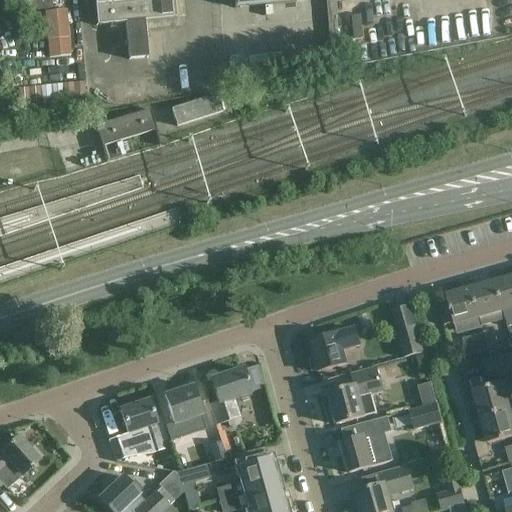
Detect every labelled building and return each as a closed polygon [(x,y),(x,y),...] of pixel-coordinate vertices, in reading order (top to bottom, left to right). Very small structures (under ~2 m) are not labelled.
[(88,0),(90,24),(122,22),(124,58),(149,57),(150,74),(164,73),(161,18),(169,17),(168,0),(88,0)] [(311,0),(233,0),(234,8),(311,1),(311,0)] [(70,56),(66,9),(44,11),(49,58),(70,56)] [(285,78),(283,53),(248,56),(250,85),(285,78)] [(82,81),(19,88),(21,106),(61,102),(60,93),(83,91),(82,81)] [(216,96),(171,110),(177,127),(222,113),(216,96)] [(161,146),(150,110),(96,126),(107,162),(108,162),(103,146),(155,131),(160,146),(161,146)] [(511,277),(495,282),(504,312),(503,312),(506,321),(508,328),(511,326),(511,277)] [(503,312),(495,282),(471,289),(479,318),(478,319),(481,327),(505,321),(503,312)] [(479,318),(471,289),(446,296),(449,305),(439,308),(444,326),(454,323),(454,325),(478,319),(479,318)] [(424,353),(412,306),(391,311),(404,359),(424,353)] [(356,328),(310,341),(314,358),(310,361),(313,371),(318,371),(319,372),(348,364),(344,350),(361,345),(356,328)] [(483,333),(483,334),(488,351),(489,353),(498,350),(492,330),(483,333)] [(467,357),(488,351),(483,334),(462,340),(467,357)] [(511,372),(511,354),(482,363),(487,380),(511,372)] [(383,391),(376,367),(353,373),(356,386),(328,393),(337,425),(365,417),(365,416),(377,412),(372,394),(383,391)] [(250,393),(242,369),(210,380),(218,404),(208,407),(215,426),(227,422),(228,426),(232,428),(239,425),(242,422),(240,418),(242,417),(235,398),(250,393)] [(473,391),(481,418),(510,409),(503,383),(473,391)] [(203,417),(193,387),(165,396),(173,418),(163,422),(170,442),(181,438),(180,435),(206,426),(203,417)] [(149,402),(120,412),(128,435),(142,431),(151,456),(164,452),(155,427),(157,426),(149,402)] [(443,423),(438,403),(408,411),(414,431),(443,423)] [(509,465),(511,464),(511,415),(510,409),(481,418),(488,444),(511,437),(511,445),(504,448),(509,465)] [(363,438),(341,444),(350,475),(393,462),(391,462),(383,434),(390,432),(386,419),(388,419),(388,418),(358,426),(358,427),(360,427),(363,438)] [(39,461),(18,437),(0,453),(0,486),(7,480),(11,485),(39,461)] [(127,458),(120,437),(108,441),(115,462),(127,458)] [(226,459),(221,441),(208,445),(214,462),(226,459)] [(220,502),(278,485),(270,459),(268,459),(264,447),(237,456),(244,482),(216,489),(220,502)] [(511,464),(509,465),(510,470),(502,472),(509,494),(511,492),(511,464)] [(206,465),(179,472),(182,486),(194,482),(209,478),(206,465)] [(364,490),(356,493),(360,511),(391,511),(387,495),(413,488),(407,466),(379,473),(361,478),(364,490)] [(173,501),(183,493),(182,486),(179,472),(172,471),(158,485),(162,489),(173,501)] [(448,492),(437,495),(441,511),(464,504),(456,477),(445,480),(448,492)] [(122,478),(99,500),(109,511),(161,511),(173,501),(162,489),(155,495),(145,505),(138,497),(139,496),(137,494),(142,489),(133,481),(129,485),(122,478)] [(278,485),(220,502),(222,511),(224,511),(250,505),(252,511),(282,511),(285,511),(287,511),(283,496),(281,497),(278,485)]
